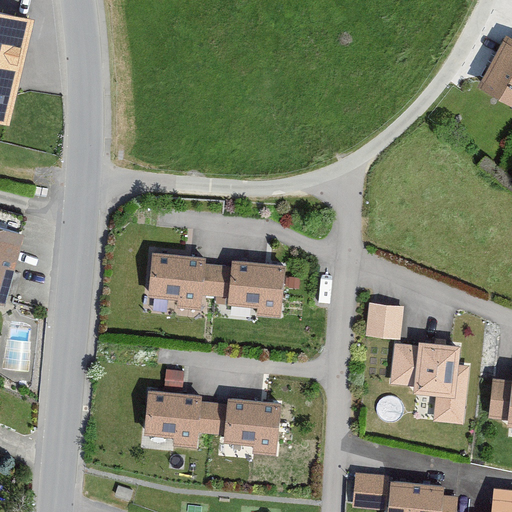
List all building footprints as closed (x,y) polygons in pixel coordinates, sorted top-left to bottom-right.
[(0,122),(9,124),(34,21),(0,13),(0,122)] [(511,31),(510,31),(482,82),(511,97),(511,31)] [(35,221),(0,211),(0,293),(13,297),(35,221)] [(208,253),(151,248),(147,295),(176,298),(176,306),(205,308),(206,296),(262,301),(261,310),(283,311),(287,262),(232,258),(232,264),(207,262),(208,253)] [(364,333),(398,336),(401,302),(367,299),(364,333)] [(469,343),(398,336),(394,384),(442,388),(440,418),(462,420),(469,343)] [(511,373),(502,372),(497,414),(511,415),(511,373)] [(203,390),(146,386),(142,432),(172,435),(171,443),(200,445),(201,433),(257,437),(256,448),(278,449),(282,399),(227,395),(227,401),(202,399),(203,390)] [(388,474),(355,470),(351,505),(384,509),(388,474)] [(444,482),(391,477),(387,511),(457,511),(459,494),(443,492),(444,482)] [(490,511),(511,511),(511,491),(493,489),(490,511)]
